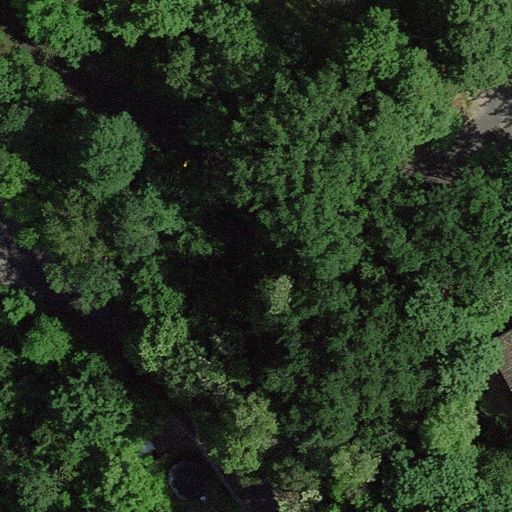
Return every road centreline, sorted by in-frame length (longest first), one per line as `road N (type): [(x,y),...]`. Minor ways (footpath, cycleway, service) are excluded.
road 1 (unclassified): [(0,3),(112,105),(247,160),(386,202),(510,110)]
road 2 (unclassified): [(270,511),(174,383),(72,309),(0,223)]
